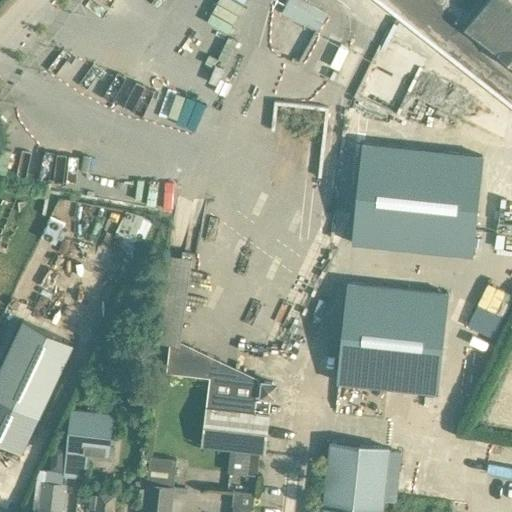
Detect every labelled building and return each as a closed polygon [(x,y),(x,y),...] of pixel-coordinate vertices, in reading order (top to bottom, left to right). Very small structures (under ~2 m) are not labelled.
[(328,14),(302,0),(288,0),(283,12),(319,31),(328,14)] [(511,0),(487,0),(466,27),(511,63),(511,0)] [(341,43),(330,65),(339,69),(350,47),(341,43)] [(393,111),(383,130),(409,143),(419,123),(393,111)] [(364,143),(353,242),(473,255),(483,155),(364,143)] [(181,341),(192,258),(165,253),(154,341),(171,343),(167,371),(211,377),(207,404),(202,444),(230,447),(261,451),(266,452),(270,412),(271,399),(277,399),(279,381),(262,379),(262,384),(259,384),(260,378),(184,343),(181,341)] [(349,282),(339,381),(438,392),(449,292),(349,282)] [(74,343),(23,319),(0,368),(0,443),(22,454),(74,343)] [(245,359),(252,337),(245,334),(238,357),(245,359)] [(142,351),(104,349),(103,361),(103,367),(121,369),(121,364),(121,362),(141,363),(142,351)] [(111,437),(114,412),(72,408),(67,448),(67,449),(90,452),(96,453),(95,459),(114,461),(117,438),(111,437)] [(315,511),(382,511),(384,499),(396,500),(402,451),(389,450),(389,447),(332,441),(324,511),(315,511)] [(49,470),(65,472),(67,449),(67,448),(51,446),(49,470)] [(468,455),(464,481),(489,484),(493,459),(468,455)] [(175,486),(177,459),(150,456),(147,483),(175,486)] [(511,464),(493,461),(491,475),(511,479),(511,464)] [(63,511),(64,504),(66,484),(63,484),(64,475),(65,472),(49,470),(47,470),(46,482),(43,481),(38,511),(63,511)] [(171,511),(175,486),(147,483),(147,487),(145,504),(143,511),(171,511)] [(147,487),(132,485),(131,502),(145,504),(147,487)] [(113,511),(115,504),(116,491),(98,489),(98,494),(92,493),(92,497),(89,497),(88,509),(96,510),(96,511),(113,511)]
